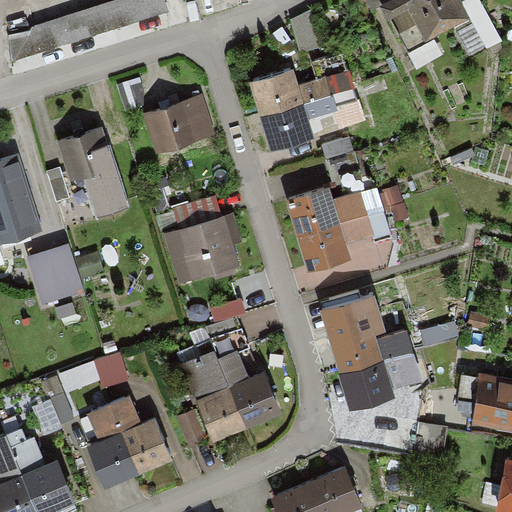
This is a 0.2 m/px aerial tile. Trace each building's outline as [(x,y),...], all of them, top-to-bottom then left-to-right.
[(105,0),(30,20),(26,0),(0,0),(0,29),(8,68),(168,16),(162,0),(105,0)] [(362,0),(368,10),(380,4),(398,37),(419,26),(424,35),(466,12),(459,0),(362,0)] [(502,39),(480,0),(459,0),(466,12),(471,22),(485,48),(502,39)] [(309,6),(289,18),(297,52),(316,45),(309,6)] [(485,48),(471,22),(451,33),(467,58),(485,48)] [(280,26),(266,34),(279,56),(293,47),(280,26)] [(290,63),(247,77),(269,147),(314,132),(309,115),(334,107),(329,92),(351,85),(340,50),(308,60),(314,78),(297,84),(290,63)] [(198,91),(141,109),(154,151),(211,133),(198,91)] [(356,99),(334,107),(340,126),(363,118),(356,99)] [(100,124),(56,137),(68,177),(84,172),(95,209),(123,201),(100,124)] [(349,134),(321,143),(326,160),(354,151),(349,134)] [(472,147),(449,156),(453,166),(476,157),(472,147)] [(16,149),(0,154),(0,238),(40,226),(16,149)] [(58,166),(43,171),(53,201),(68,196),(58,166)] [(163,177),(144,183),(150,202),(169,196),(163,177)] [(328,182),(285,195),(306,267),(348,254),(343,240),(369,232),(372,240),(391,234),(388,221),(378,190),(375,180),(331,193),(328,182)] [(396,184),(378,190),(388,221),(406,215),(396,184)] [(217,215),(211,197),(159,214),(164,231),(172,229),(188,280),(237,264),(230,242),(239,240),(230,211),(217,215)] [(68,240),(24,254),(41,304),(84,290),(80,278),(74,258),(68,240)] [(95,251),(74,258),(80,278),(102,271),(95,251)] [(372,289),(317,306),(349,406),(393,392),(387,372),(415,363),(411,351),(407,336),(404,327),(377,335),(375,326),(383,324),(372,289)] [(218,324),(250,319),(247,302),(215,306),(218,324)] [(77,304),(45,313),(49,327),(81,318),(77,304)] [(491,316),(469,311),(465,326),(487,332),(491,316)] [(407,336),(411,351),(455,338),(451,323),(407,336)] [(197,407),(174,416),(188,450),(283,410),(264,366),(245,374),(235,352),(246,347),(238,326),(207,340),(209,346),(182,358),(197,392),(191,395),(197,407)] [(44,333),(22,338),(25,351),(47,346),(44,333)] [(115,352),(90,360),(99,387),(124,379),(115,352)] [(511,376),(457,371),(454,399),(471,401),(468,425),(511,430),(511,376)] [(127,390),(88,407),(99,434),(85,440),(102,481),(171,452),(153,410),(138,417),(127,390)] [(61,392),(31,405),(43,432),(73,419),(61,392)] [(446,425),(416,421),(410,454),(441,459),(446,425)] [(0,511),(30,511),(74,493),(55,450),(42,455),(32,433),(25,436),(19,423),(0,431),(0,511)] [(511,455),(505,454),(500,484),(485,482),(482,502),(511,507),(511,455)] [(343,464),(269,493),(276,511),(359,511),(362,511),(343,464)] [(414,511),(417,503),(398,500),(395,511),(414,511)]
